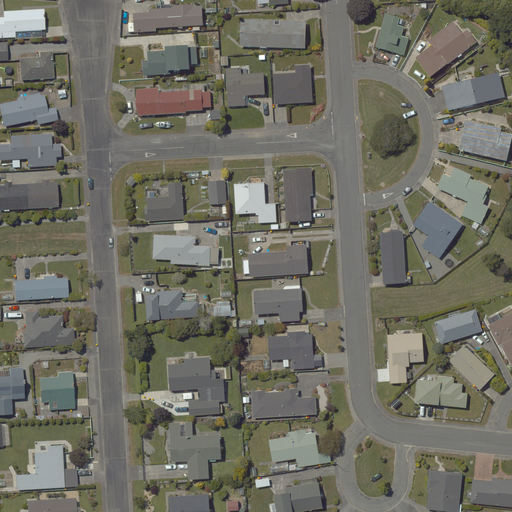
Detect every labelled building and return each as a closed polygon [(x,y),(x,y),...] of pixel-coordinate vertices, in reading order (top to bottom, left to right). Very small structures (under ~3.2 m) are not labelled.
[(161,8),(133,9),(135,31),(158,30),(157,25),(190,24),(191,31),(204,30),(202,1),(161,3),(161,8)] [(3,16),(0,16),(0,39),(64,37),(64,29),(45,30),(44,9),(3,11),(3,16)] [(387,12),(376,45),(405,55),(417,22),(387,12)] [(242,15),(240,44),(304,47),(305,19),(242,15)] [(429,43),(414,54),(430,74),(475,39),(465,26),(460,30),(452,20),(427,39),(429,43)] [(0,61),(8,61),(7,41),(0,42),(0,61)] [(142,65),(142,74),(181,73),(181,67),(190,67),(190,64),(199,63),(198,46),(188,46),(188,41),(166,42),(166,49),(162,49),(162,44),(147,44),(147,57),(140,57),(140,65),(142,65)] [(40,57),(20,57),(20,79),(53,78),(52,50),(40,50),(40,57)] [(297,72),(273,73),(275,103),(313,100),(310,59),(296,60),(297,72)] [(240,65),(227,66),(229,105),(244,104),(243,93),(265,91),(264,70),(241,71),(240,65)] [(499,70),(442,82),(447,108),(504,96),(499,70)] [(160,85),(135,86),(136,113),(186,111),(186,109),(203,108),(203,106),(214,105),(214,92),(210,92),(210,89),(201,89),(201,87),(160,89),(160,85)] [(44,92),(0,101),(0,109),(3,126),(34,119),(35,125),(60,119),(57,105),(47,107),(44,92)] [(511,130),(465,118),(458,146),(508,158),(511,142),(511,130)] [(11,142),(0,142),(0,158),(11,158),(11,166),(21,166),(20,158),(27,158),(28,166),(57,164),(56,155),(61,155),(60,142),(54,142),(54,132),(10,134),(11,142)] [(443,171),(437,184),(467,200),(460,213),(473,220),(470,225),(477,229),(492,201),(485,197),(491,186),(470,175),(472,172),(455,163),(449,174),(443,171)] [(311,166),(283,167),(285,220),(311,219),(311,211),(316,211),(315,192),(312,192),(311,166)] [(226,178),(208,179),(209,203),(226,203),(226,199),(229,199),(229,183),(226,183),(226,178)] [(147,203),(144,203),(145,219),(184,217),(182,179),(166,180),(167,192),(155,193),(154,189),(144,189),(145,198),(147,198),(147,203)] [(265,180),(234,180),(235,212),(255,211),(255,212),(255,213),(256,213),(256,214),(257,214),(258,214),(258,213),(258,221),(276,220),(276,201),(265,202),(265,180)] [(27,186),(0,186),(0,207),(3,208),(3,211),(10,211),(10,208),(59,207),(58,181),(26,181),(27,186)] [(462,222),(428,199),(412,223),(428,234),(421,244),(439,256),(462,222)] [(406,279),(402,226),(377,228),(381,281),(406,279)] [(196,232),(154,231),(153,256),(171,256),(171,262),(211,263),(211,243),(196,243),(196,232)] [(249,272),(249,274),(308,271),(306,242),(286,243),(286,247),(267,248),(267,251),(247,252),(248,257),(242,257),(243,273),(249,272)] [(15,295),(2,295),(2,303),(61,302),(61,296),(68,296),(67,277),(57,277),(56,274),(36,274),(36,277),(16,277),(16,279),(11,279),(12,286),(15,286),(15,295)] [(303,285),(252,288),(253,312),(270,311),(271,321),(299,320),(299,310),(304,310),(303,285)] [(182,288),(145,290),(147,319),(200,317),(199,293),(182,294),(182,288)] [(475,305),(433,318),(440,341),(482,329),(475,305)] [(37,310),(25,311),(26,330),(22,330),(23,349),(31,348),(31,345),(76,344),(75,325),(63,325),(63,314),(38,314),(37,310)] [(511,311),(489,325),(511,365),(511,364),(511,311)] [(391,333),(387,333),(389,381),(407,380),(406,365),(409,365),(409,361),(424,360),(422,330),(413,331),(413,328),(396,329),(396,332),(391,333)] [(267,357),(282,357),(282,366),(322,365),(322,352),(311,353),(311,331),(290,331),(290,334),(270,335),(270,341),(267,341),(267,357)] [(463,342),(448,358),(480,387),(495,370),(463,342)] [(185,367),(169,368),(170,388),(197,386),(197,397),(188,398),(189,413),(220,411),(219,400),(225,399),(224,373),(215,374),(215,367),(211,367),(210,354),(184,355),(185,367)] [(9,374),(0,375),(0,413),(11,413),(10,399),(25,398),(22,365),(9,367),(9,374)] [(76,407),(72,367),(56,368),(37,370),(40,401),(47,401),(48,410),(76,407)] [(417,375),(414,397),(467,405),(469,391),(461,390),(463,381),(454,380),(455,374),(436,371),(436,375),(429,374),(428,377),(417,375)] [(281,388),(251,390),(253,416),(317,412),(316,395),(297,397),(296,384),(281,385),(281,388)] [(193,418),(169,419),(171,458),(187,457),(188,475),(210,474),(209,456),(221,456),(220,429),(194,431),(193,418)] [(271,459),(296,456),(297,465),(320,462),(316,429),(312,430),(311,425),(288,428),(289,434),(269,437),(271,459)] [(14,473),(14,487),(76,485),(76,476),(89,476),(88,467),(64,468),(63,443),(48,444),(48,449),(33,450),(34,472),(14,473)] [(425,506),(436,507),(435,511),(455,511),(459,472),(428,469),(425,506)] [(511,505),(511,476),(511,477),(493,476),(493,480),(470,479),(469,503),(511,505)] [(292,486),(274,488),(276,511),(284,511),(324,508),(320,477),(291,480),(292,486)] [(240,509),(239,488),(224,488),(225,510),(240,509)] [(210,511),(210,492),(169,493),(169,511),(210,511)] [(75,511),(75,498),(27,499),(27,510),(20,511),(75,511)]
